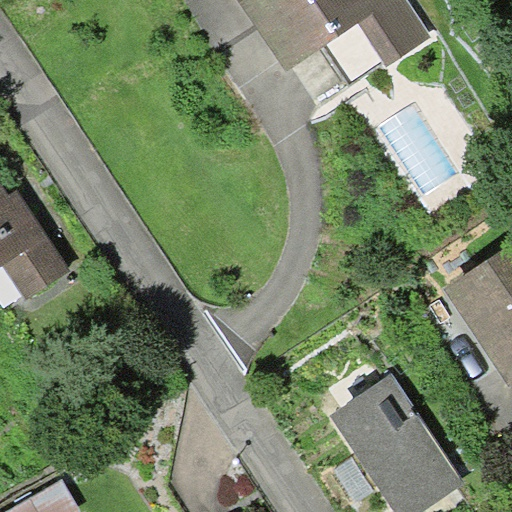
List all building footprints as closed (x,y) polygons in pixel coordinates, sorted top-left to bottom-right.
[(255,22),(285,66),(314,46),(344,91),(418,42),(389,0),(379,0),(364,11),(356,0),(256,0),(266,15),(255,22)] [(20,214),(12,220),(0,201),(0,265),(17,255),(40,290),(61,276),(20,214)] [(511,251),(449,293),(499,369),(511,359),(511,251)] [(384,388),(335,420),(396,511),(408,511),(450,485),(384,388)] [(12,511),(69,511),(55,488),(12,511)]
